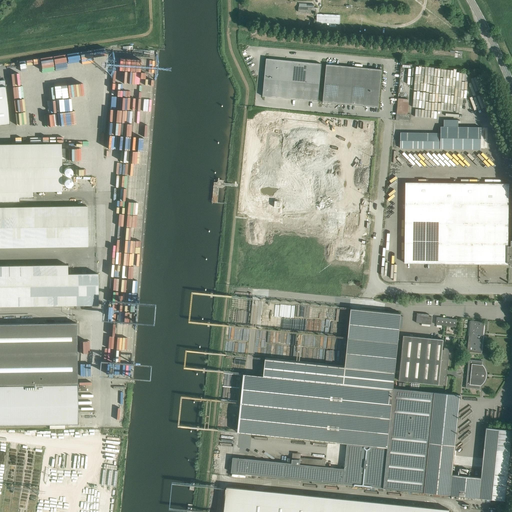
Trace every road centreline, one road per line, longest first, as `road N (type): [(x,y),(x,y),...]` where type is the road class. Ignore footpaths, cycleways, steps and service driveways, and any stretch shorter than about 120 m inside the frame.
road 1 (unclassified): [(511,290),(377,283),(390,121)]
road 2 (unknown): [(0,318),(102,318),(96,416)]
road 3 (unknown): [(99,511),(100,465),(91,447),(0,435)]
